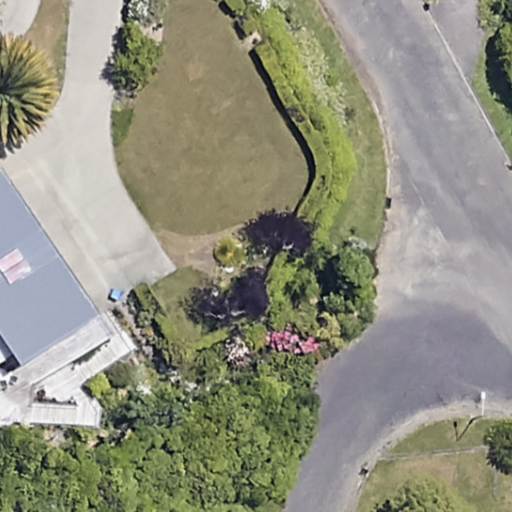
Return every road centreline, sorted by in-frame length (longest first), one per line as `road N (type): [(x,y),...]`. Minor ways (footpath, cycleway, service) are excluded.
road 1 (residential): [(478,337),(442,166),(368,0)]
road 2 (residential): [(478,337),(374,381),(331,433),(295,511)]
